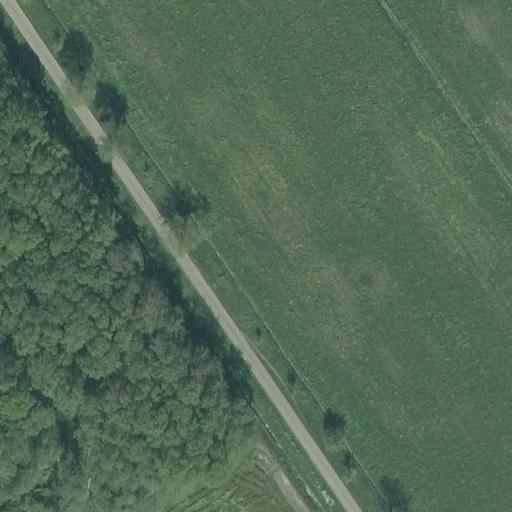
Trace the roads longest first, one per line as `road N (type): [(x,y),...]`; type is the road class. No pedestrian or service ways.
road 1 (unclassified): [(355,511),(6,0)]
road 2 (track): [(0,433),(137,463),(227,411)]
